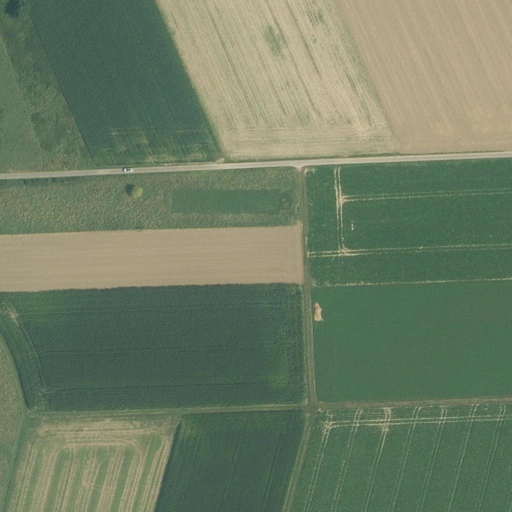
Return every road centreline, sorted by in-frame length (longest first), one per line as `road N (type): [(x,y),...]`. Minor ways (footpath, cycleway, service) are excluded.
road 1 (track): [(293,511),(318,413),(307,168)]
road 2 (track): [(32,422),(318,413)]
road 3 (track): [(511,405),(318,413)]
road 4 (track): [(0,337),(17,359),(32,412),(9,511)]
